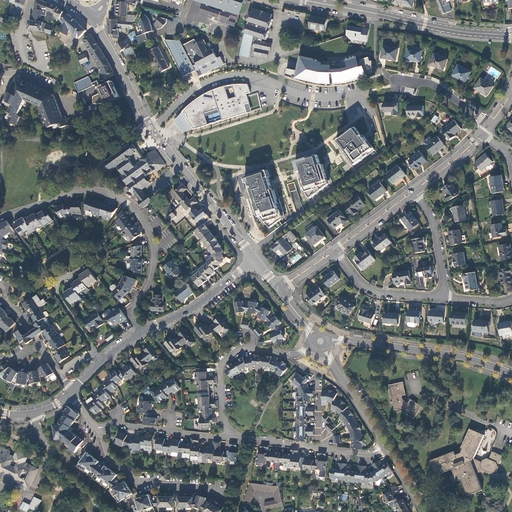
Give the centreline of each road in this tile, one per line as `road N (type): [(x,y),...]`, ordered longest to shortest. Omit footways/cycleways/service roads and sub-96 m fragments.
road 1 (tertiary): [(254,259),(163,146),(92,16)]
road 2 (residential): [(7,215),(85,190),(126,203),(147,228),(154,256),(131,311),(142,332)]
road 3 (tertiary): [(511,34),(305,0)]
road 4 (tertiary): [(341,339),(455,356),(511,374)]
road 5 (residential): [(223,437),(219,364),(251,349),(302,351)]
road 6 (residential): [(99,431),(110,460),(143,483),(227,493)]
road 7 (tertiary): [(254,259),(196,305),(142,332)]
road 8 (residential): [(334,251),(359,284),(378,293),(443,297)]
road 9 (residential): [(109,114),(72,114),(54,89),(0,74)]
